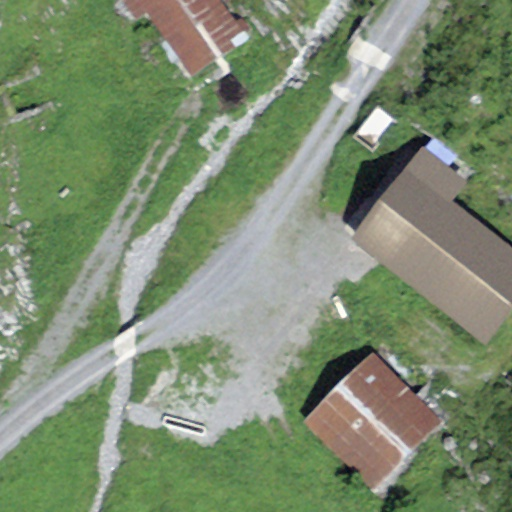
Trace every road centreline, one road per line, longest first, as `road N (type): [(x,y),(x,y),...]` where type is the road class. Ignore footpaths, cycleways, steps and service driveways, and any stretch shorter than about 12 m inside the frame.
road 1 (track): [(413,0),(291,189),(208,292),(66,383),(0,442)]
road 2 (track): [(182,115),(12,430)]
road 3 (track): [(270,215),(474,381)]
road 4 (track): [(240,252),(281,511)]
